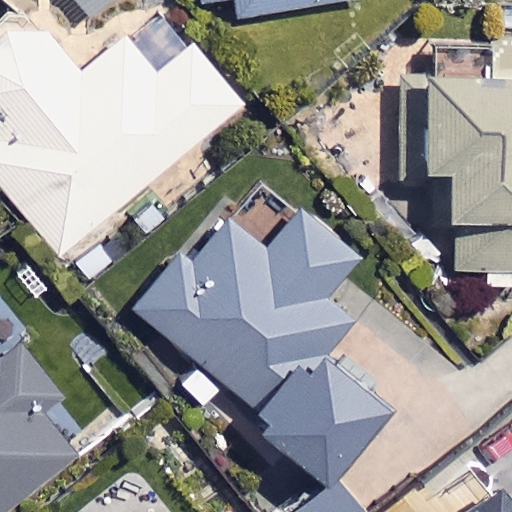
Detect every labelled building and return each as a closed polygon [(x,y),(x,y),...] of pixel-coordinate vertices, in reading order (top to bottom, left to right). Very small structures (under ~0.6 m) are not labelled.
[(28,16),(0,15),(0,186),(52,247),(233,92),(181,31),(146,61),(115,26),(70,65),(28,16)] [(511,32),(482,32),(482,56),(409,54),(407,151),(432,152),(430,202),(449,202),(448,262),(486,263),(485,280),(503,281),(504,261),(511,261),(511,32)] [(343,246),(289,201),(240,210),(215,199),(159,267),(152,262),(123,297),(248,401),(241,409),(307,463),(367,390),(314,346),(342,312),(310,285),(343,246)] [(0,497),(64,445),(0,367),(0,497)] [(511,511),(511,497),(484,464),(425,511),(511,511)] [(355,511),(324,476),(282,511),(355,511)]
